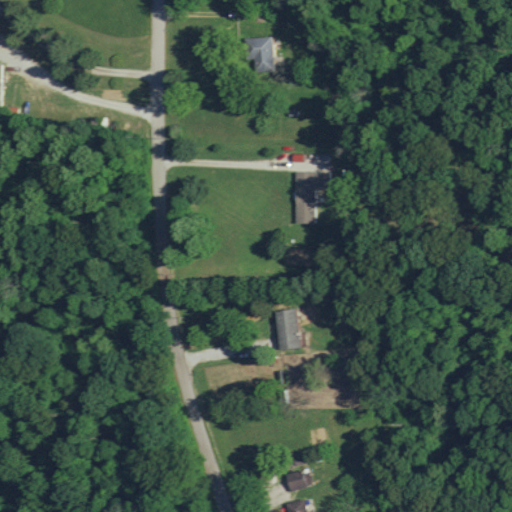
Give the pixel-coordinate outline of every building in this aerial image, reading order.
[(274,70),(273,36),(245,37),(245,59),(254,58),(255,71),(274,70)] [(316,222),(315,189),(330,189),(330,170),(295,171),(296,223),(316,222)] [(275,310),(279,349),(300,347),(297,309),(275,310)] [(286,475),(290,490),(312,485),(308,469),(286,475)] [(307,511),(304,498),(285,503),(287,511),(307,511)]
